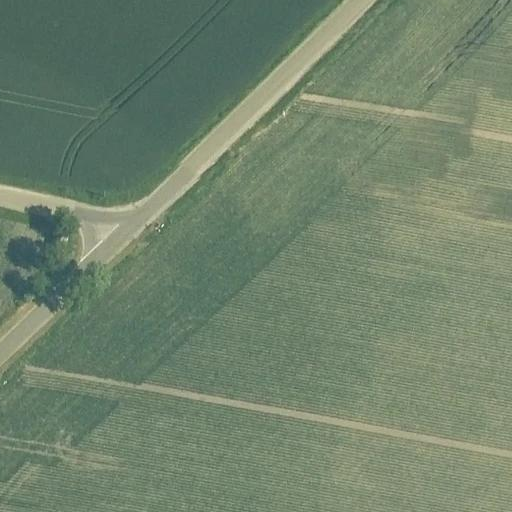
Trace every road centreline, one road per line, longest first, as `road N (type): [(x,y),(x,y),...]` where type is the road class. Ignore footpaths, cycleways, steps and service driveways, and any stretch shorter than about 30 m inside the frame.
road 1 (residential): [(129,233),(370,0)]
road 2 (residential): [(0,358),(129,233)]
road 3 (residential): [(129,233),(0,199)]
